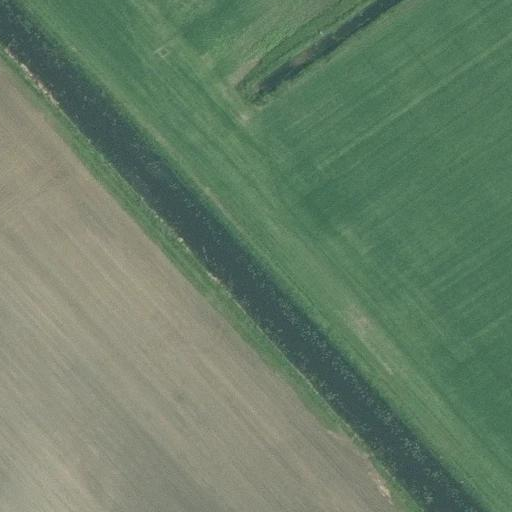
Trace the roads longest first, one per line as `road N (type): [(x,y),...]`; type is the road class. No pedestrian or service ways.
road 1 (track): [(35,0),(248,226),(496,511)]
road 2 (track): [(0,63),(402,511)]
